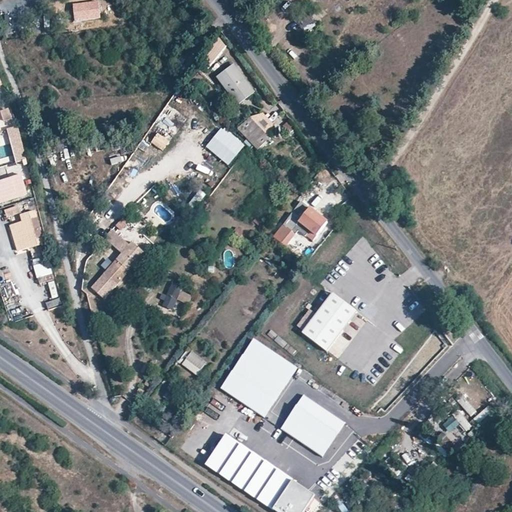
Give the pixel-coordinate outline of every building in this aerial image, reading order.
[(200,58),(208,66),(227,45),(219,38),(200,58)] [(238,104),(254,93),(234,67),(219,78),(238,104)] [(153,127),(172,140),(187,118),(168,105),(153,127)] [(0,115),(3,122),(12,119),(8,108),(0,111),(0,115)] [(257,150),(269,139),(249,119),(238,130),(257,150)] [(357,141),(364,135),(356,125),(349,131),(357,141)] [(14,126),(7,128),(16,162),(23,161),(21,155),(24,151),(18,128),(14,128),(14,126)] [(245,145),(223,126),(206,147),(228,165),(245,145)] [(150,143),(162,152),(169,141),(158,133),(150,143)] [(137,168),(140,162),(131,157),(128,162),(137,168)] [(122,186),(136,168),(129,162),(115,180),(122,186)] [(6,169),(9,176),(17,173),(14,166),(6,169)] [(0,181),(0,200),(26,192),(20,175),(0,181)] [(184,202),(192,193),(180,183),(172,193),(184,202)] [(197,192),(188,204),(194,209),(203,197),(197,192)] [(310,231),(316,236),(327,223),(301,202),(273,237),(285,246),(302,224),(310,231)] [(22,213),(19,205),(4,210),(6,218),(22,213)] [(45,244),(35,210),(20,214),(22,221),(9,225),(17,252),(45,244)] [(172,230),(176,233),(183,224),(179,221),(172,230)] [(133,243),(130,246),(113,230),(105,239),(122,255),(93,287),(105,299),(129,272),(132,274),(148,256),(133,243)] [(312,241),(316,236),(310,231),(305,236),(312,241)] [(56,281),(50,257),(32,261),(38,285),(56,281)] [(161,305),(172,310),(177,300),(188,306),(194,295),(171,284),(161,305)] [(329,353),(359,312),(333,294),(304,334),(329,353)] [(12,321),(17,319),(12,305),(6,307),(12,321)] [(254,338),(221,387),(264,416),(297,367),(254,338)] [(178,363),(200,374),(207,361),(186,350),(178,363)] [(282,427),(323,455),(346,421),(305,393),(282,427)] [(471,417),(477,411),(460,393),(454,399),(471,417)] [(463,431),(464,432),(471,427),(459,412),(443,424),(454,438),(463,431)] [(226,435),(206,464),(273,509),(275,508),(281,511),(303,511),(315,495),(226,435)] [(325,503),(371,451),(358,439),(312,491),(325,503)] [(398,474),(402,467),(390,461),(386,468),(398,474)]
